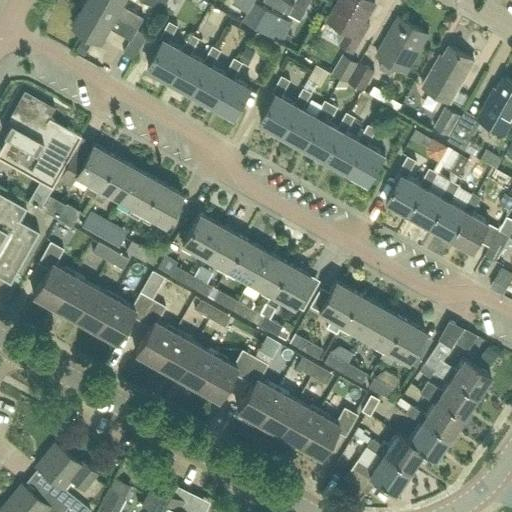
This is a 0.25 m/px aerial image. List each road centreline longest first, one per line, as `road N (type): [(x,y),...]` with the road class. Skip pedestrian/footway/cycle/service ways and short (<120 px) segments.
road 1 (residential): [(511,309),(479,293),(424,290),(249,190),(206,138),(4,25)]
road 2 (tertiary): [(237,476),(4,340)]
